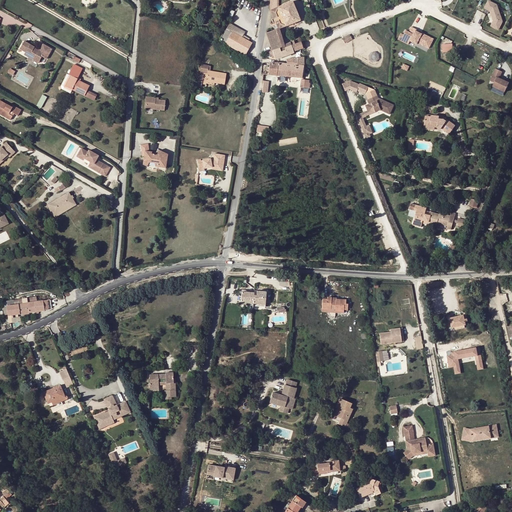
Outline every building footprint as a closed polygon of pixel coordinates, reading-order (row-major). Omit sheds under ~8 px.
[(270,0),(270,11),(278,8),(278,0),(270,0)] [(291,2),(278,8),(270,11),(278,29),(299,20),(291,2)] [(489,5),(484,14),(492,18),(496,8),(489,5)] [(404,36),(402,38),(406,40),(407,38),(411,40),(410,42),(417,45),(417,43),(429,50),(434,40),(422,34),(421,35),(418,33),(415,32),(416,30),(412,28),(409,33),(406,31),(404,36)] [(220,41),(245,55),(252,43),(248,41),(241,38),(226,29),(220,41)] [(279,30),(266,33),(272,51),(273,51),(285,46),(285,48),(292,46),(295,45),(294,41),(283,44),(279,30)] [(401,34),(398,40),(408,45),(410,42),(411,40),(407,38),(406,40),(402,38),(404,36),(401,34)] [(24,41),(19,49),(25,52),(24,55),(29,58),(30,55),(40,61),(42,57),(46,59),(52,49),(43,44),(40,50),(24,41)] [(301,43),(295,45),(292,46),(293,52),(303,49),(301,43)] [(453,43),(442,43),(443,51),(453,51),(453,43)] [(275,59),(294,53),(293,52),(292,46),(285,48),(285,46),(273,51),(275,58),(275,59)] [(30,55),(29,58),(38,63),(40,61),(30,55)] [(294,65),(302,67),(303,65),(304,66),(304,58),(293,59),(294,65)] [(279,63),(270,63),(269,66),(268,66),(267,74),(301,79),(302,67),(294,65),(287,64),(279,63)] [(82,69),(74,65),(69,74),(70,75),(65,85),(85,95),(89,86),(77,80),(81,73),(80,72),(82,69)] [(207,82),(215,83),(225,85),(227,74),(208,71),(208,74),(204,73),(202,85),(206,85),(206,84),(207,82)] [(493,83),(492,87),(504,92),(508,83),(498,79),(499,76),(493,73),(489,81),(493,83)] [(369,100),(378,96),(376,89),(366,93),(369,100)] [(42,94),(38,105),(42,107),(47,96),(42,94)] [(370,115),(381,110),(391,114),(395,106),(383,101),(382,102),(380,101),(380,99),(378,96),(369,100),(371,104),(367,106),(370,115)] [(145,97),(144,108),(164,110),(165,101),(158,100),(155,100),(156,98),(145,97)] [(12,112),(14,113),(18,116),(21,111),(13,106),(12,108),(0,100),(0,111),(2,113),(1,115),(10,120),(12,116),(11,115),(12,112)] [(424,125),(435,126),(438,127),(438,128),(439,128),(439,129),(440,129),(441,129),(441,128),(450,134),(455,126),(447,121),(439,120),(439,117),(432,116),(430,117),(425,116),(424,125)] [(0,161),(13,150),(6,142),(0,147),(0,161)] [(145,151),(149,152),(148,144),(140,145),(142,157),(144,157),(145,151)] [(13,150),(0,161),(0,163),(8,156),(10,157),(16,152),(13,150)] [(157,164),(158,167),(166,168),(168,155),(159,151),(157,155),(152,154),(150,154),(149,152),(145,151),(144,157),(143,164),(143,165),(147,167),(149,163),(155,164),(157,164)] [(204,168),(212,167),(218,168),(218,167),(223,168),(225,156),(214,154),(213,158),(210,158),(210,159),(197,161),(198,169),(204,168)] [(82,156),(78,163),(85,167),(92,170),(89,175),(106,184),(111,176),(97,168),(99,164),(90,158),(89,160),(82,156)] [(48,205),(50,209),(51,208),(55,215),(74,203),(70,197),(71,196),(69,193),(48,205)] [(51,208),(50,209),(55,218),(77,205),(71,196),(70,197),(74,203),(55,215),(51,208)] [(471,199),(469,206),(477,207),(479,201),(471,199)] [(440,223),(439,224),(448,226),(447,229),(451,230),(454,222),(454,219),(456,214),(452,213),(451,217),(440,213),(439,215),(432,213),(431,216),(425,215),(426,209),(418,206),(417,212),(413,225),(421,227),(423,221),(429,222),(429,224),(437,226),(437,224),(438,222),(440,223)] [(0,224),(2,224),(3,226),(8,224),(3,213),(0,214),(0,224)] [(457,224),(456,226),(463,228),(465,221),(462,220),(460,225),(457,224)] [(257,293),(242,292),(240,305),(246,306),(246,304),(265,305),(266,292),(257,292),(257,293)] [(28,303),(27,298),(7,301),(8,306),(28,303)] [(323,298),(322,310),(322,312),(343,313),(344,311),(347,311),(348,304),(346,304),(346,300),(336,299),(323,298)] [(37,302),(28,303),(30,313),(45,311),(44,309),(51,308),(50,300),(37,302)] [(28,303),(8,306),(3,307),(5,315),(8,315),(10,324),(13,323),(12,315),(30,313),(28,303)] [(452,328),(453,328),(464,326),(466,325),(465,322),(468,321),(467,319),(465,320),(464,315),(449,319),(452,328)] [(387,343),(392,343),(391,340),(401,338),(400,328),(390,329),(390,331),(385,331),(387,343)] [(422,335),(415,337),(417,349),(424,347),(422,335)] [(455,374),(462,373),(459,359),(475,356),(478,370),(484,369),(480,346),(447,352),(450,367),(454,366),(455,374)] [(66,369),(59,372),(63,381),(70,378),(66,369)] [(149,375),(150,389),(159,389),(159,385),(159,384),(166,383),(166,385),(166,390),(165,390),(165,399),(171,399),(171,397),(176,397),(175,383),(172,383),(172,379),(174,378),(173,372),(166,373),(166,374),(149,375)] [(287,380),(285,385),(295,388),(296,383),(287,380)] [(272,393),(269,403),(280,406),(288,409),(291,410),(295,399),(293,399),(296,389),(295,388),(285,385),(284,385),(282,393),(281,395),(279,395),(272,393)] [(48,404),(52,402),(60,399),(62,402),(67,400),(68,399),(68,398),(68,396),(66,396),(65,396),(63,397),(58,386),(44,393),(48,404)] [(112,395),(104,399),(109,411),(106,412),(105,411),(94,416),(96,421),(98,421),(99,422),(100,421),(101,425),(113,420),(110,413),(113,412),(116,417),(130,411),(125,401),(117,405),(112,395)] [(334,416),(342,419),(344,420),(343,423),(346,424),(352,410),(350,409),(352,404),(340,400),(337,408),(334,416)] [(110,413),(113,420),(130,412),(130,411),(116,417),(113,412),(110,413)] [(98,421),(96,421),(99,429),(114,422),(113,420),(101,425),(100,421),(99,422),(98,421)] [(464,428),(462,437),(470,439),(471,439),(472,442),(499,437),(496,425),(470,429),(464,428)] [(404,428),(405,436),(414,435),(413,426),(404,428)] [(411,446),(407,447),(408,450),(404,453),(409,460),(413,456),(413,454),(423,452),(422,451),(428,450),(428,454),(435,452),(433,444),(427,445),(425,438),(418,440),(419,443),(416,443),(415,440),(411,441),(411,446)] [(114,452),(109,454),(114,468),(126,463),(124,458),(117,461),(114,452)] [(327,474),(327,473),(327,471),(330,471),(330,470),(338,469),(337,466),(339,465),(338,460),(329,462),(329,463),(317,465),(318,475),(327,474)] [(208,465),(207,475),(214,476),(214,477),(223,478),(223,476),(234,478),(236,468),(225,466),(224,467),(208,465)] [(369,484),(357,489),(360,498),(373,492),(372,491),(374,491),(374,492),(376,495),(381,493),(380,493),(378,487),(379,483),(380,483),(371,479),(369,484)] [(7,489),(2,493),(7,499),(12,494),(7,489)] [(284,511),(296,511),(300,507),(302,508),(306,502),(296,495),(290,503),(286,510),(284,511)] [(501,496),(495,497),(498,509),(504,508),(501,496)] [(485,511),(487,507),(479,503),(474,511),(485,511)]
